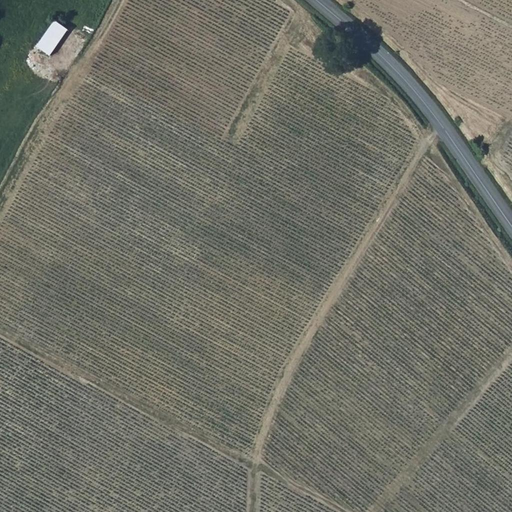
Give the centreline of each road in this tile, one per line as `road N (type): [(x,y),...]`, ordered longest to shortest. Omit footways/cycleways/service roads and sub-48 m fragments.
road 1 (track): [(334,511),(0,341)]
road 2 (secondary): [(316,0),(389,66),(511,225)]
road 3 (track): [(0,200),(118,0)]
